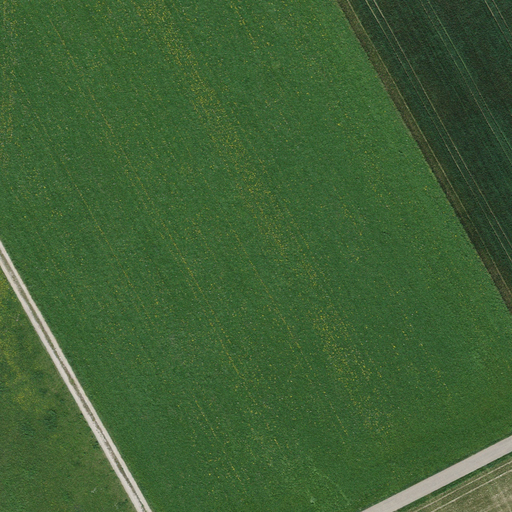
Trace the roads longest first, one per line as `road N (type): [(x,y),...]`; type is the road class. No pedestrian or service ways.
road 1 (track): [(0,251),(145,511)]
road 2 (track): [(375,511),(511,442)]
